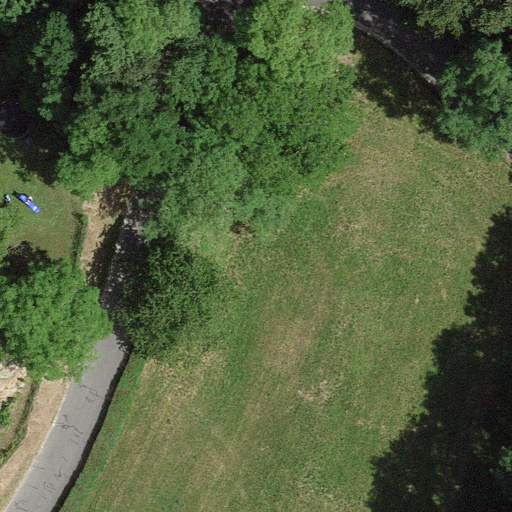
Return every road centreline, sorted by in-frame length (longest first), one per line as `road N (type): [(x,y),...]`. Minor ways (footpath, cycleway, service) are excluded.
road 1 (unclassified): [(223,0),(190,66),(115,324),(80,415),(29,511)]
road 2 (unclassified): [(511,123),(417,41),(354,0)]
